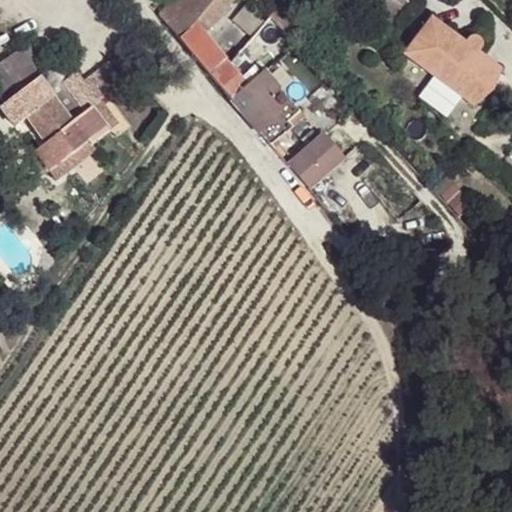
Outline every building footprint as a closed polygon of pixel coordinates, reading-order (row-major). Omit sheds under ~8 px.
[(204,34),(196,24),(215,0),(170,0),(158,15),(231,101),(253,81),(247,74),(242,79),(204,34)] [(215,0),(196,24),(204,34),(234,0),(215,0)] [(358,0),(391,24),(407,3),(403,0),(358,0)] [(286,11),(296,21),(302,15),(292,5),(286,11)] [(262,30),(266,24),(245,7),(233,21),(254,39),(262,30)] [(282,7),(266,24),(262,30),(274,43),(296,21),(286,11),(282,7)] [(469,40),(465,46),(430,21),(404,56),(473,107),(499,71),(477,55),(481,49),(481,47),(480,43),(476,40),(472,39),(469,40)] [(0,63),(0,93),(6,102),(38,79),(18,51),(0,63)] [(253,81),(231,101),(258,134),(269,146),(303,118),(264,72),(253,81)] [(26,119),(44,145),(33,153),(28,162),(38,175),(48,172),(55,181),(73,168),(72,167),(66,159),(87,142),(90,146),(109,132),(91,108),(71,123),(38,79),(6,102),(0,106),(0,107),(14,127),(26,119)] [(100,102),(91,108),(109,132),(118,125),(100,102)] [(287,167),(309,189),(344,159),(324,135),(287,167)] [(87,142),(66,159),(72,167),(94,151),(90,146),(87,142)]
